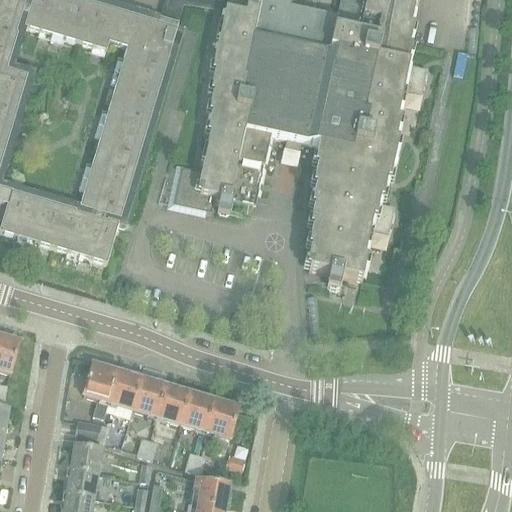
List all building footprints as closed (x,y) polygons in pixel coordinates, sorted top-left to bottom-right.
[(25,6),(27,0),(0,0),(0,165),(26,79),(5,73),(16,37),(14,37),(24,5),(25,6)] [(118,223),(175,33),(176,28),(157,22),(155,27),(65,0),(32,0),(23,31),(104,56),(107,47),(125,52),(78,211),(118,223)] [(180,172),(172,208),(210,216),(213,201),(218,202),(216,214),(228,217),(231,205),(251,209),(253,200),(256,200),(269,140),(285,143),(283,153),(297,156),(299,146),(317,150),(315,161),(317,161),(313,181),(316,182),(312,202),(314,202),(310,222),(313,223),(308,243),(311,244),(307,263),(309,264),(307,273),(328,278),(325,290),(338,293),(340,281),(361,285),(363,272),(361,271),(365,251),(362,251),(366,234),(369,235),(369,233),(387,237),(393,211),(377,208),(380,196),(383,196),(387,176),(390,177),(395,154),(392,153),(396,133),(394,132),(398,112),(395,111),(399,95),(402,95),(402,94),(420,98),(425,73),(407,69),(407,68),(406,68),(409,57),(406,57),(408,45),(410,37),(407,36),(415,0),(339,0),(335,21),(289,10),(290,4),(287,0),(226,0),(221,26),(224,26),(220,43),(217,42),(212,66),(215,66),(211,86),(213,87),(209,107),(212,107),(208,127),(210,128),(206,148),(209,148),(205,165),(202,164),(200,176),(180,172)] [(0,236),(105,268),(117,228),(106,224),(105,226),(73,217),(74,215),(9,196),(10,195),(0,191),(0,236)] [(19,346),(0,340),(0,375),(9,378),(19,346)] [(93,420),(101,423),(106,407),(116,375),(91,368),(82,400),(98,405),(93,420)] [(139,382),(116,375),(106,407),(130,414),(139,382)] [(130,414),(154,421),(164,390),(139,382),(130,414)] [(154,421),(179,429),(188,397),(164,390),(154,421)] [(179,429),(203,436),(212,404),(188,397),(179,429)] [(238,412),(212,404),(203,436),(228,444),(238,412)] [(77,425),(74,443),(94,447),(99,429),(95,428),(77,425)] [(99,429),(94,447),(99,448),(103,449),(108,432),(99,429)] [(140,442),(135,459),(143,461),(148,444),(140,442)] [(148,444),(143,461),(151,464),(156,447),(148,444)] [(73,450),(69,475),(97,480),(101,455),(73,450)] [(189,457),(183,474),(191,476),(196,459),(189,457)] [(196,459),(191,476),(199,479),(204,462),(196,459)] [(230,460),(226,473),(240,477),(244,465),(230,460)] [(141,469),(138,486),(146,487),(149,470),(141,469)] [(69,475),(65,499),(93,504),(97,480),(69,475)] [(225,511),(229,491),(195,485),(192,499),(198,500),(195,511),(225,511)] [(152,489),(149,507),(156,509),(159,491),(152,489)] [(137,493),(134,510),(142,511),(145,494),(137,493)] [(65,499),(63,511),(91,511),(93,504),(65,499)]
